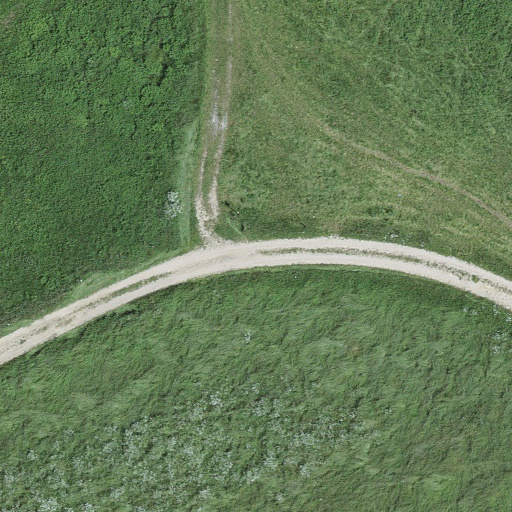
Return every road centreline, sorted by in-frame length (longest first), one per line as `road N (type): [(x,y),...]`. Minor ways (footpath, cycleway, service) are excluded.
road 1 (track): [(0,356),(208,265),(308,250),(388,257),(466,274),(511,294)]
road 2 (track): [(208,265),(231,81),(230,0)]
